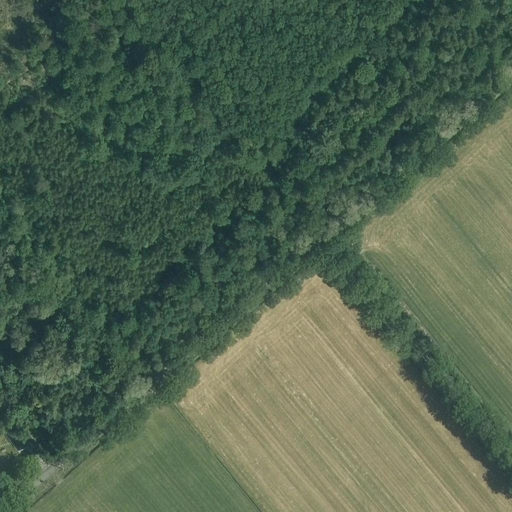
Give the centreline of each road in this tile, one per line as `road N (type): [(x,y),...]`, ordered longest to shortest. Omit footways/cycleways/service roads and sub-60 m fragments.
road 1 (tertiary): [(4,511),(325,234)]
road 2 (track): [(135,0),(325,234)]
road 3 (unclassified): [(325,234),(511,460)]
road 4 (tertiary): [(325,234),(511,71)]
